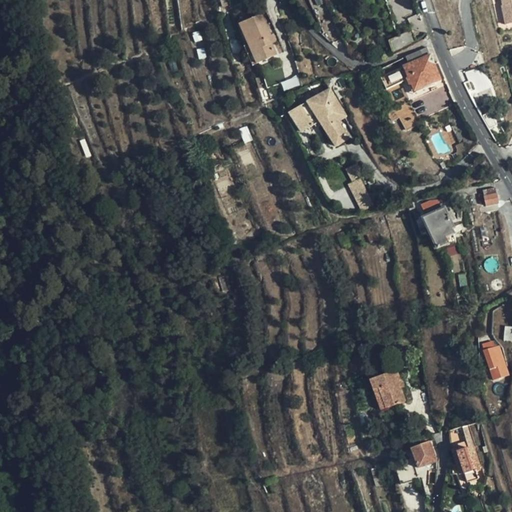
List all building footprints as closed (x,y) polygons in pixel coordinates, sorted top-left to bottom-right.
[(511,0),(502,0),(503,6),(502,6),(506,25),(511,23),(511,0)] [(256,62),(262,60),(279,53),(272,33),(276,31),(268,10),(245,18),(252,40),(249,41),(256,62)] [(416,40),(411,30),(389,40),(393,50),(416,40)] [(415,99),(433,92),(431,85),(417,91),(414,84),(404,88),(406,93),(411,91),(415,99)] [(347,117),(330,90),(289,114),(302,135),(320,124),(335,149),(349,140),(338,122),(347,117)] [(481,96),(486,107),(491,105),(487,93),(481,96)] [(481,109),(486,107),(481,96),(475,98),(481,109)] [(420,125),(409,104),(397,111),(408,132),(420,125)] [(463,142),(457,146),(460,152),(457,153),(460,158),(469,153),(463,142)] [(356,178),(360,177),(356,167),(346,172),(351,184),(358,181),(356,178)] [(499,202),(497,193),(484,196),(483,194),(479,195),(481,205),(486,204),(486,206),(499,202)] [(427,218),(445,209),(442,201),(422,207),(427,218)] [(455,228),(445,209),(427,218),(423,220),(439,249),(449,244),(447,239),(453,236),(452,231),(455,228)] [(462,315),(466,314),(469,313),(466,298),(459,300),(462,315)] [(508,375),(500,347),(484,352),(493,380),(508,375)] [(406,401),(401,388),(399,381),(402,380),(398,369),(370,379),(382,410),(406,401)] [(459,453),(465,475),(467,485),(479,482),(476,474),(482,472),(468,425),(464,426),(470,447),(471,450),(459,453)] [(464,426),(450,430),(452,452),(453,451),(458,450),(470,447),(464,426)] [(412,449),(406,452),(408,455),(409,455),(414,453),(419,467),(437,460),(429,442),(412,449)] [(458,450),(453,451),(460,477),(465,475),(459,453),(458,450)] [(408,455),(406,452),(395,456),(402,474),(415,469),(409,455),(408,455)]
